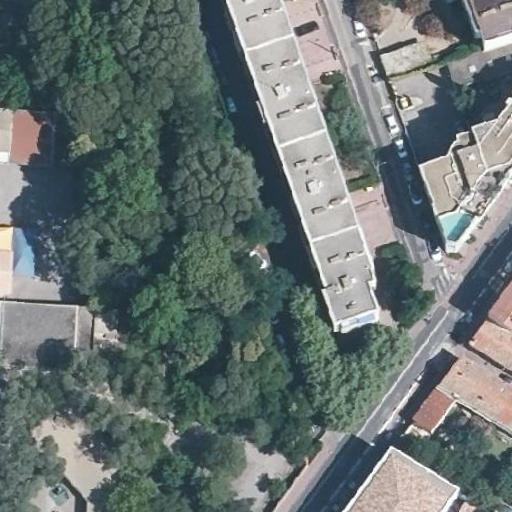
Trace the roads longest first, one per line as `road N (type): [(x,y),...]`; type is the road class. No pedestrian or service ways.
road 1 (unknown): [(161,511),(168,239),(117,0)]
road 2 (residential): [(340,0),(446,320)]
road 3 (tertiary): [(309,511),(446,320)]
